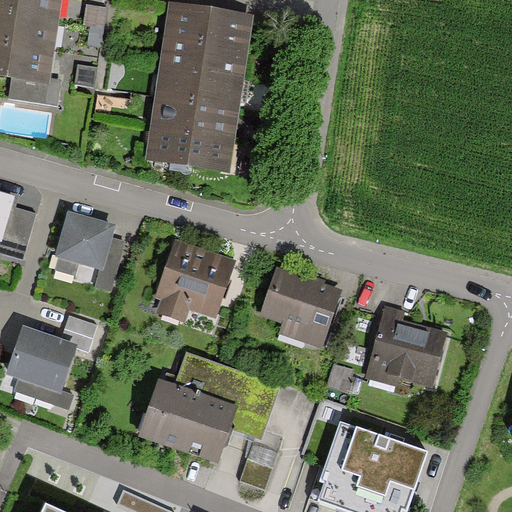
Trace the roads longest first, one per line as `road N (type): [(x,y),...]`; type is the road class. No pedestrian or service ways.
road 1 (residential): [(0,162),(284,241)]
road 2 (residential): [(284,241),(323,0)]
road 3 (residential): [(284,241),(511,297)]
road 4 (residential): [(226,511),(25,433)]
road 5 (residential): [(511,308),(440,511)]
